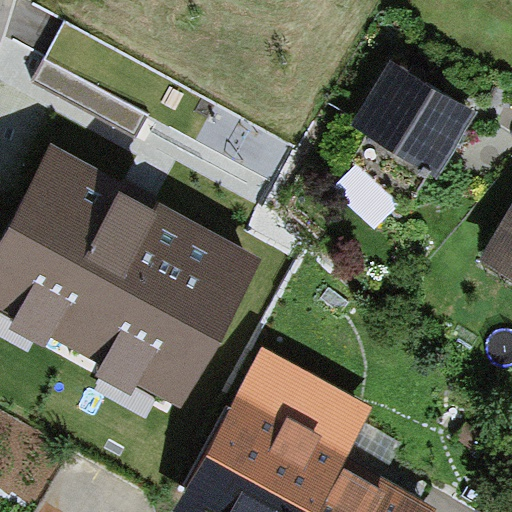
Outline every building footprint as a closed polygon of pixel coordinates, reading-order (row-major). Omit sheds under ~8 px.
[(50,60),(98,87),(119,49),(72,22),(50,60)] [(47,61),(37,80),(132,134),(143,115),(47,61)] [(474,112),(390,62),(351,127),(420,168),(423,162),(438,172),(474,112)] [(259,261),(52,148),(0,241),(0,307),(18,317),(12,329),(43,346),(52,331),(104,360),(96,375),(130,394),(137,381),(180,404),(259,261)] [(511,203),(479,259),(511,278),(511,203)] [(265,348),(172,510),(176,511),(435,511),(437,509),(343,457),(371,408),(265,348)]
